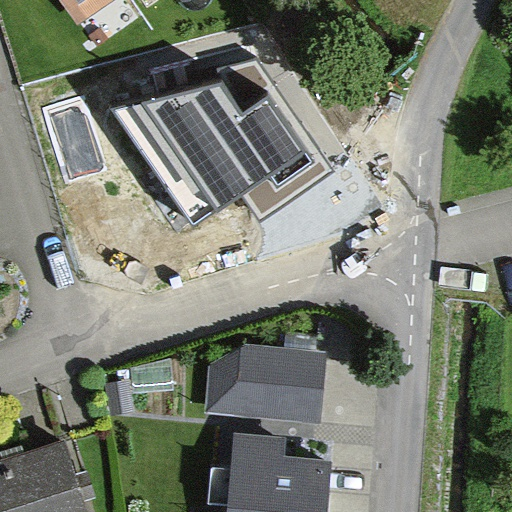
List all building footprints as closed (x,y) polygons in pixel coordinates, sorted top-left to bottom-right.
[(63,0),(82,27),(121,0),(63,0)] [(238,74),(141,100),(168,202),(266,176),(238,74)] [(292,132),(263,141),(278,188),(307,179),(292,132)] [(244,353),(210,351),(205,415),(322,423),(326,359),(244,353)] [(290,437),(243,433),(237,511),(323,511),(327,463),(289,460),(290,437)] [(88,511),(67,442),(0,462),(0,511),(88,511)]
